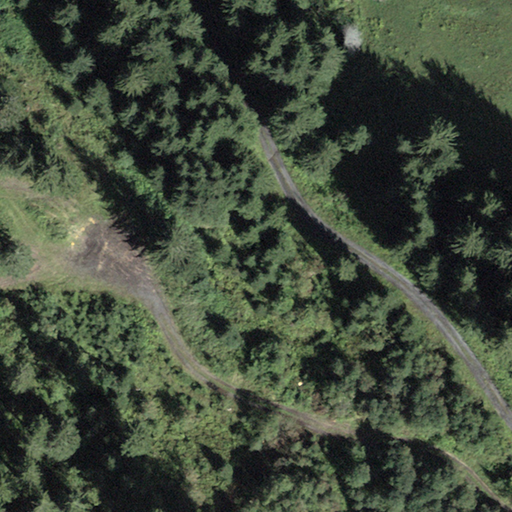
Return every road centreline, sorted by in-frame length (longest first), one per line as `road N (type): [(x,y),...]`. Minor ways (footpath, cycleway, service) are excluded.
road 1 (track): [(504,511),(445,454),(330,430),(203,374),(140,283),(63,255)]
road 2 (track): [(511,406),(447,310),(333,213),(199,0)]
